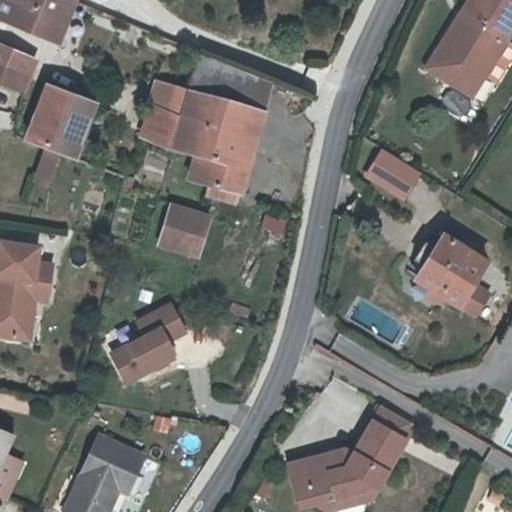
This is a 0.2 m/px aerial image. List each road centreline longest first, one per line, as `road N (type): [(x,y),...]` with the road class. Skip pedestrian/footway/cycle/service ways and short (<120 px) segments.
road 1 (tertiary): [(196,511),(280,370),(346,97),(394,0)]
road 2 (unknown): [(285,348),(350,389),(394,443)]
road 3 (unknown): [(346,97),(230,54)]
